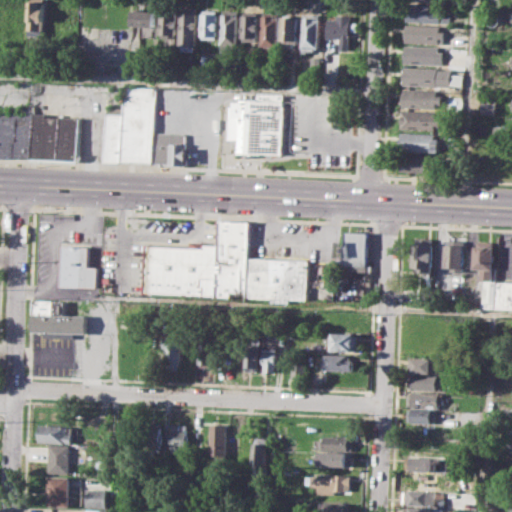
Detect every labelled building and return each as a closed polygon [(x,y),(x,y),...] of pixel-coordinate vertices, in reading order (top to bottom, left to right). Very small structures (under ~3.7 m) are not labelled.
[(31,0),(45,0),(45,31),(30,31),(31,0)] [(410,2),(453,5),(453,21),(410,19),(410,2)] [(162,6),(177,7),(176,36),(161,35),(162,6)] [(182,7),(198,7),(197,45),(180,44),(182,7)] [(204,7),(220,8),(219,38),(203,38),(204,7)] [(132,9),(156,10),(155,27),(131,25),(132,9)] [(223,9),(241,9),(239,49),(222,49),(223,9)] [(245,10),(259,11),(258,46),(244,45),(245,10)] [(263,11),(280,12),(279,46),(275,46),(275,50),(262,50),(263,11)] [(305,13),(322,13),(320,47),(317,47),(317,53),(303,52),(305,13)] [(329,18),(338,19),(338,14),(351,14),(350,45),(341,44),(341,38),(328,37),(329,18)] [(284,15),(300,15),(300,42),(295,42),(294,48),(283,48),(284,15)] [(409,24),(443,26),(443,31),(448,32),(448,43),(408,41),(409,24)] [(408,44),(443,46),(443,52),(449,52),(449,64),(407,62),(408,44)] [(313,57),(322,57),(321,74),(313,74),(313,57)] [(406,66),(451,67),(451,86),(406,84),(406,66)] [(126,86),(157,87),(155,132),(154,161),(123,160),(125,108),(126,86)] [(407,87),(441,89),(440,107),(406,106),(407,87)] [(255,91),(287,92),(285,154),(238,153),(239,138),(228,138),(229,105),(239,105),(240,97),(255,97),(255,91)] [(497,99),(483,99),(482,113),(497,114),(497,99)] [(125,108),(108,107),(105,159),(123,160),(125,108)] [(405,109),(446,111),(445,129),(404,128),(405,109)] [(0,156),(32,158),(33,112),(0,111),(0,156)] [(33,112),(47,113),(47,116),(60,116),(59,159),(32,158),(33,112)] [(60,116),(81,117),(80,160),(59,159),(60,116)] [(448,129),(466,129),(465,141),(448,140),(448,129)] [(172,132),(172,142),(171,162),(154,161),(155,132),(172,132)] [(404,132),(440,133),(440,138),(444,138),(443,151),(404,149),(404,132)] [(172,142),(188,142),(188,162),(171,162),(172,142)] [(403,152),(437,153),(436,171),(402,170),(403,152)] [(222,221),(219,298),(309,301),(311,261),(252,259),(253,222),(222,221)] [(347,270),(371,271),(373,231),(349,230),(347,270)] [(414,236),(437,237),(435,274),(420,273),(420,268),(413,267),(414,236)] [(448,240),(467,240),(466,273),(453,272),(453,267),(447,266),(448,240)] [(130,292),(154,293),(155,263),(187,265),(188,245),(133,241),(130,292)] [(511,310),(511,282),(496,282),(498,242),(481,241),(480,269),(486,269),(484,309),(511,310)] [(65,245),(64,287),(92,288),(93,246),(65,245)] [(35,332),(89,335),(90,316),(67,315),(68,301),(56,301),(55,314),(35,314),(35,332)] [(327,311),(358,312),(357,327),(326,325),(327,311)] [(327,332),(358,333),(358,351),(333,350),(333,340),(326,340),(327,332)] [(164,337),(181,337),(180,369),(167,369),(168,347),(164,347),(164,337)] [(183,363),(184,337),(198,338),(197,363),(183,363)] [(246,337),(261,338),(259,367),(245,366),(246,337)] [(199,363),(200,339),(213,339),(212,363),(199,363)] [(265,339),(280,340),(279,369),(264,368),(265,339)] [(325,354),(349,355),(348,359),(354,360),(354,370),(325,369),(325,354)] [(414,357),(445,358),(445,372),(413,371),(414,357)] [(412,373),(443,375),(443,389),(411,388),(412,373)] [(409,391),(446,392),(445,403),(440,403),(440,406),(408,405),(409,391)] [(409,408),(437,409),(437,423),(408,421),(409,408)] [(279,418),(296,418),(296,434),(279,433),(279,418)] [(143,423),(161,423),(160,450),(141,449),(143,423)] [(172,423),(192,424),(190,452),(171,451),(172,423)] [(213,423),(228,423),(227,455),(212,454),(213,423)] [(40,424),(71,426),(70,442),(39,440),(40,424)] [(317,439),(325,439),(325,434),(353,435),(352,449),(317,448),(317,439)] [(261,436),(271,437),(270,473),(255,473),(256,442),(261,442),(261,436)] [(50,444),(70,445),(69,472),(49,471),(50,444)] [(321,451),(352,452),(352,466),(321,465),(321,451)] [(413,456),(450,458),(449,471),(412,469),(413,456)] [(313,475),(320,475),(321,471),(351,472),(351,489),(337,488),(337,492),(321,492),(321,486),(312,486),(313,475)] [(48,476),(68,476),(67,505),(47,505),(48,476)] [(85,488),(104,489),(104,506),(85,506),(85,488)] [(408,489),(439,490),(438,504),(407,502),(408,489)] [(320,511),(321,502),(352,503),(351,511),(320,511)]
